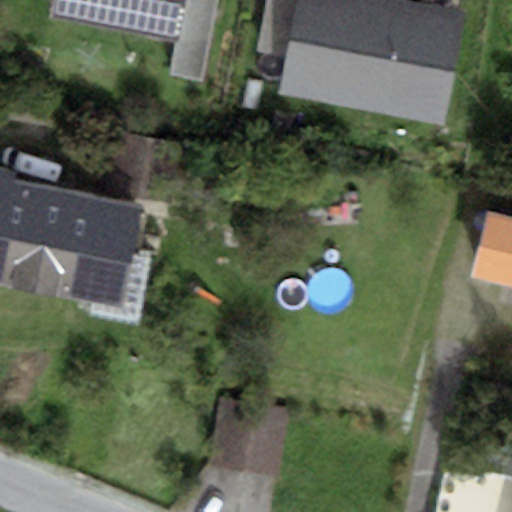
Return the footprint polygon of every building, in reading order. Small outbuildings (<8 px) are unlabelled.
[(54,0),(51,16),(176,39),(169,77),(203,83),(218,0),(54,0)] [(471,10),(421,0),(266,0),(255,55),(283,60),(276,97),(448,130),(471,10)] [(116,132),(106,190),(153,198),(157,178),(190,183),(197,145),(116,132)] [(15,172),(0,169),(0,280),(94,298),(92,311),(137,319),(150,250),(137,248),(145,203),(14,180),(15,172)] [(511,217),(486,212),(470,278),(511,287),(511,217)] [(288,410),(219,400),(209,467),(278,477),(288,410)]
